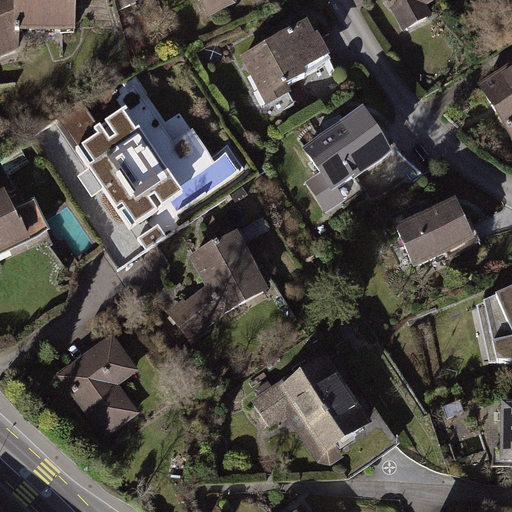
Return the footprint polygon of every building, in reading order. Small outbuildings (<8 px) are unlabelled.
[(70,30),(71,0),(16,0),(16,19),(7,19),(0,3),(0,53),(18,49),(19,29),(70,30)] [(201,0),(208,15),(212,14),(217,16),(219,11),(237,3),(235,0),(201,0)] [(399,0),(402,5),(395,9),(406,30),(428,18),(422,6),(433,0),(399,0)] [(303,73),(324,62),(306,26),(245,58),(263,92),(255,95),(262,108),(287,95),(284,89),(305,78),(303,73)] [(511,72),(483,91),(511,136),(511,72)] [(97,143),(79,155),(130,237),(183,204),(127,114),(92,136),(97,143)] [(377,134),(375,135),(363,116),(345,128),(341,121),(325,129),(328,139),(307,152),(332,192),(390,155),(377,134)] [(34,206),(13,216),(5,201),(0,203),(0,251),(24,240),(27,244),(47,234),(34,206)] [(457,233),(466,229),(456,207),(435,216),(431,208),(395,225),(414,268),(463,246),(457,233)] [(240,249),(271,231),(264,217),(231,236),(233,239),(218,248),(217,246),(195,258),(212,290),(187,309),(186,306),(171,317),(191,342),(205,332),(203,329),(225,313),(226,314),(246,303),(241,295),(260,285),(240,249)] [(511,366),(511,293),(484,305),(485,308),(493,304),(503,328),(490,333),(497,366),(511,366)] [(108,378),(128,363),(112,342),(62,380),(75,396),(78,394),(83,401),(80,404),(105,438),(136,415),(108,378)] [(368,463),(395,445),(335,356),(306,375),(303,370),(253,404),(270,429),(299,409),(328,451),(350,436),(368,463)] [(511,408),(504,408),(503,463),(511,463),(511,408)]
